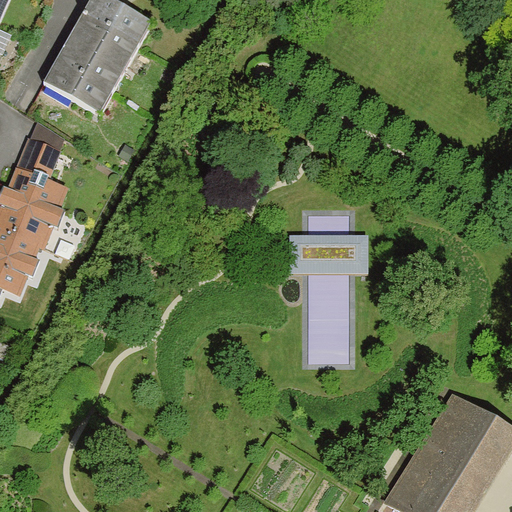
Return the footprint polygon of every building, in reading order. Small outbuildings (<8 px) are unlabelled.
[(0,0),(0,28),(12,0),(0,0)] [(95,0),(83,21),(135,50),(148,27),(99,0),(95,0)] [(58,65),(110,95),(135,50),(83,21),(58,65)] [(110,95),(58,65),(47,85),(99,114),(110,95)] [(0,217),(0,231),(40,248),(44,250),(68,192),(48,184),(66,141),(38,124),(0,217)] [(40,248),(0,231),(0,289),(20,298),(40,248)] [(291,273),(373,273),(373,234),(291,234),(291,273)] [(475,511),(511,450),(511,437),(454,403),(393,505),(403,511),(475,511)]
